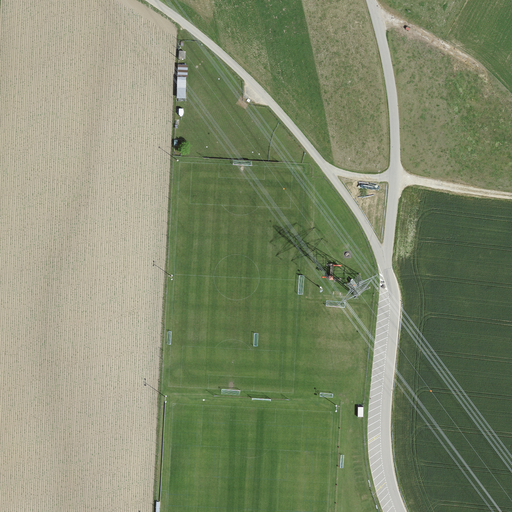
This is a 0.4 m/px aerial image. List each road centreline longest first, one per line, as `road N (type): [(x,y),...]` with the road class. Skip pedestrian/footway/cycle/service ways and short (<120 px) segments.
road 1 (unclassified): [(150,0),(272,103),(362,218),(384,260)]
road 2 (unclassified): [(370,0),(394,109),(396,177),(384,260)]
road 3 (unclassified): [(384,260),(395,296),(386,464),(401,511)]
